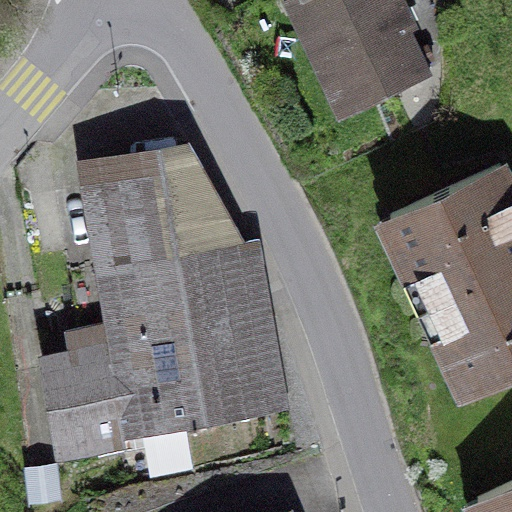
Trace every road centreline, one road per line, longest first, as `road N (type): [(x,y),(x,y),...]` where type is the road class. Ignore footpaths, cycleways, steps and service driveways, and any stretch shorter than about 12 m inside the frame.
road 1 (residential): [(130,0),(171,28),(304,257),(390,511)]
road 2 (unclassified): [(120,0),(93,14),(0,123)]
